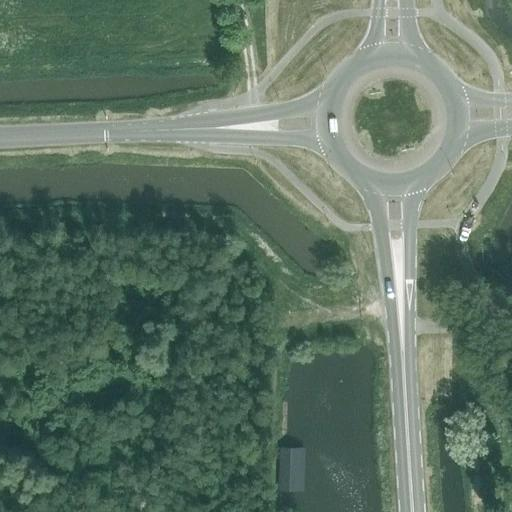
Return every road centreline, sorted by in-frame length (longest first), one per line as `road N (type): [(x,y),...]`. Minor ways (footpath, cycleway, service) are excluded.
road 1 (unclassified): [(0,138),(327,126)]
road 2 (tertiary): [(417,511),(396,185)]
road 3 (track): [(240,0),(258,127)]
